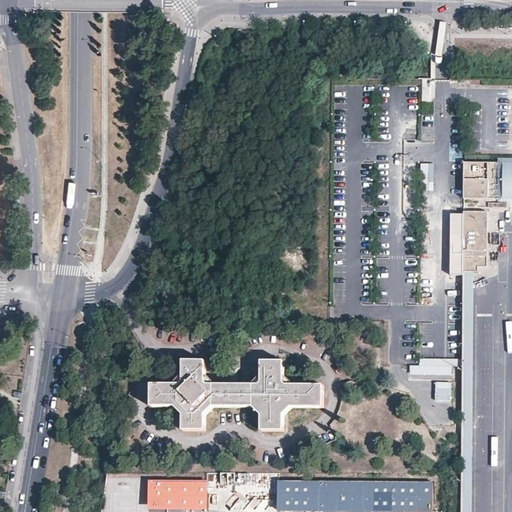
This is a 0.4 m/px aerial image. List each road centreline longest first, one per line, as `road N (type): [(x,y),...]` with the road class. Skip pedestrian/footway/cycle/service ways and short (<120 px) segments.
road 1 (residential): [(196,7),(167,174),(144,239),(118,283),(61,293)]
road 2 (secondary): [(79,0),(76,174),(61,293)]
road 3 (residential): [(3,2),(32,170),(33,293)]
road 4 (residential): [(196,7),(446,8)]
road 5 (secondary): [(61,293),(25,511)]
